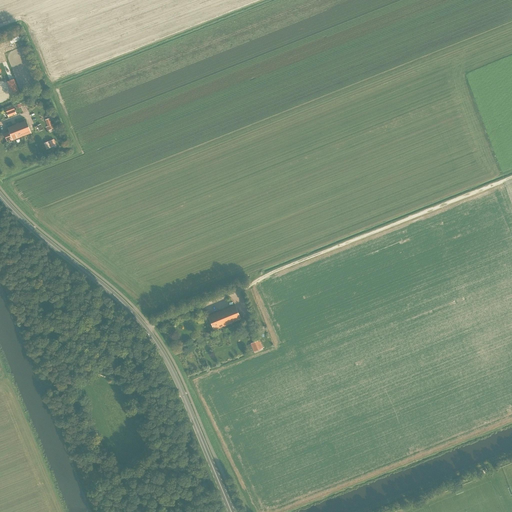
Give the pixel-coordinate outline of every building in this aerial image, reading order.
[(18,33),(8,37),(11,44),(21,40),(18,33)] [(14,79),(7,81),(13,96),(20,93),(14,79)] [(15,109),(13,106),(5,109),(7,112),(9,117),(17,114),(15,109)] [(54,124),(53,125),(50,118),(45,120),(48,126),(46,127),(47,131),(56,128),(54,124)] [(4,134),(7,141),(11,140),(11,141),(32,133),(27,121),(8,127),(10,132),(4,134)] [(54,139),(44,143),(46,149),(56,145),(54,139)] [(209,316),(215,330),(241,320),(235,306),(209,316)] [(263,348),(260,340),(251,344),(254,352),(263,348)]
